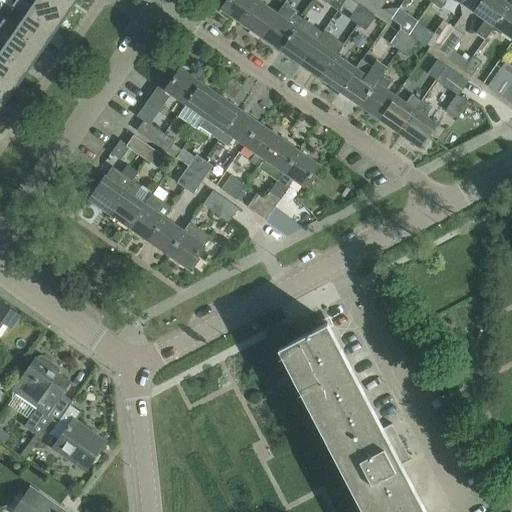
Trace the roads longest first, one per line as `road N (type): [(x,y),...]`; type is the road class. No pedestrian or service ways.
road 1 (residential): [(444,198),(169,0)]
road 2 (unclassified): [(0,259),(166,0)]
road 3 (residential): [(469,511),(334,253)]
road 4 (tertiary): [(127,364),(334,253)]
road 5 (residential): [(127,364),(0,269)]
road 6 (tertiary): [(146,511),(127,364)]
road 7 (tertiary): [(334,253),(444,198)]
